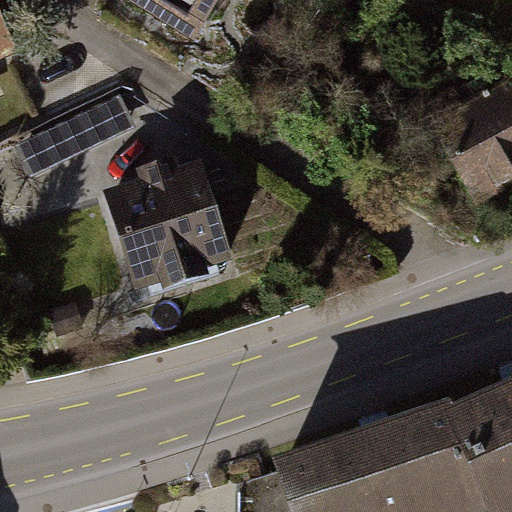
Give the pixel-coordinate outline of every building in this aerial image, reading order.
[(140,0),(137,5),(219,54),(252,0),(140,0)] [(0,18),(0,60),(16,54),(0,18)] [(511,103),(450,133),(491,219),(511,208),(511,103)] [(139,126),(86,149),(97,173),(149,149),(139,126)] [(230,181),(137,208),(166,304),(259,277),(230,181)] [(511,511),(511,391),(446,420),(484,511),(511,511)] [(484,511),(446,420),(283,476),(295,511),(484,511)]
